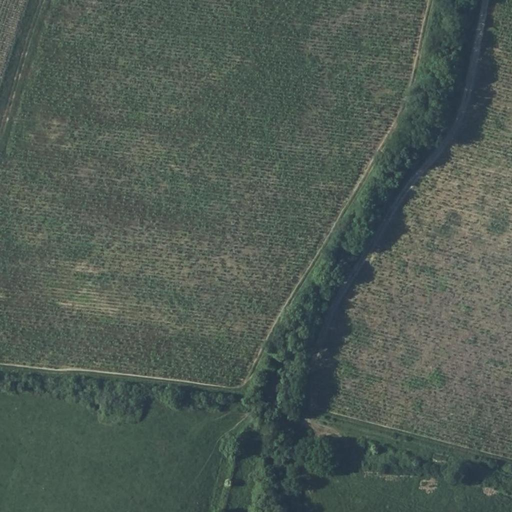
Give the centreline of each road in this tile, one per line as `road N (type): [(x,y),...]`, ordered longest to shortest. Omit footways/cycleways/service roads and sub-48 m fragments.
road 1 (track): [(0,365),(241,391),(409,92),(432,0)]
road 2 (track): [(487,0),(451,138),(334,299),(312,363),(309,406),(511,464)]
